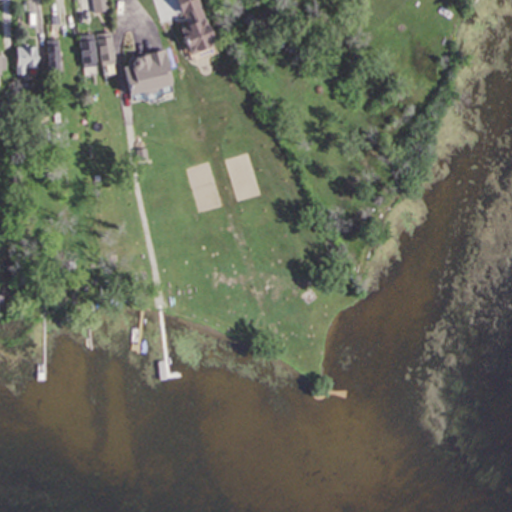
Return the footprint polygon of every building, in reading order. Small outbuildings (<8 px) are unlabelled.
[(201,9),(196,0),(177,0),(185,16),(201,9)] [(193,35),(184,40),(193,56),(216,43),(203,21),(189,29),(193,35)] [(82,39),(82,64),(95,64),(95,39),(82,39)] [(115,67),(113,40),(101,41),(103,68),(115,67)] [(59,42),(47,42),(47,74),(59,74),(59,42)] [(38,80),(38,48),(17,48),(17,80),(38,80)] [(165,53),(125,61),(133,99),(173,91),(165,53)]
